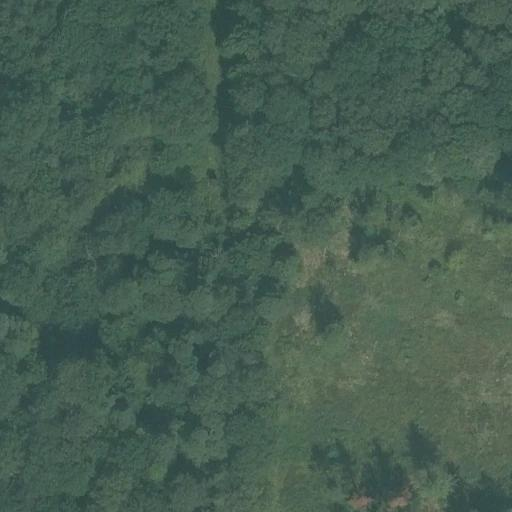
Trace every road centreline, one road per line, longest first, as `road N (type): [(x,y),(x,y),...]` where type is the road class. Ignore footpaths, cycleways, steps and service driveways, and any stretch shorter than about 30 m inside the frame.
road 1 (track): [(0,166),(511,138)]
road 2 (track): [(231,149),(233,511)]
